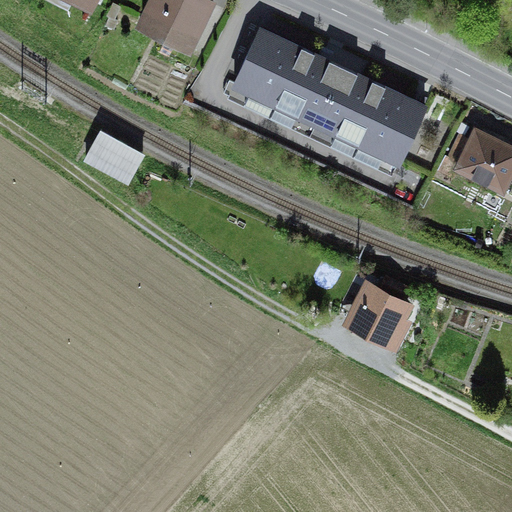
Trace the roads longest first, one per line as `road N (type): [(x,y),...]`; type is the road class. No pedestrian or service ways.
road 1 (track): [(511,429),(333,340),(61,167)]
road 2 (secondary): [(511,99),(307,0)]
